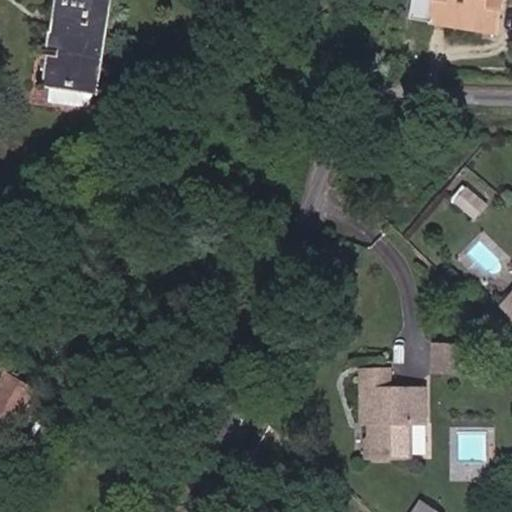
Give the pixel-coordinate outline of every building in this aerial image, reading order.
[(84,79),(95,0),(52,0),(50,20),(37,19),(35,40),(26,39),(31,47),(39,49),(38,74),(84,79)] [(501,0),(431,0),(429,16),(476,26),(478,14),(498,19),(501,0)] [(498,19),(478,14),(476,26),(496,30),(498,19)] [(466,213),(477,200),(458,185),(447,198),(466,213)] [(0,424),(10,430),(29,396),(0,380),(0,424)] [(371,429),(371,437),(362,437),(363,461),(407,461),(406,425),(424,426),(422,388),(352,390),(353,429),(361,428),(371,429)] [(361,428),(362,437),(371,437),(371,429),(361,428)] [(412,511),(445,511),(423,497),(412,511)]
